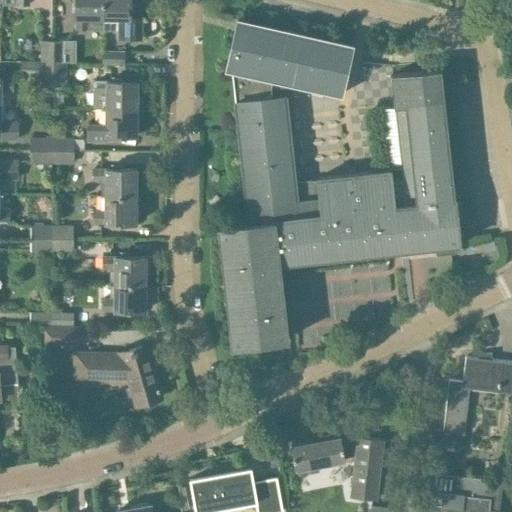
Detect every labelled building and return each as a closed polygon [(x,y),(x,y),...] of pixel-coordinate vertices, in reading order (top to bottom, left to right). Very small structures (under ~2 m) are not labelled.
[(75,0),(75,26),(86,26),(102,26),(102,15),(102,0),(75,0)] [(102,0),(102,15),(102,26),(116,26),(116,35),(139,36),(140,15),(128,14),(128,0),(102,0)] [(440,69),(393,74),(404,177),(390,178),(389,169),(317,177),(317,180),(295,182),(284,84),(286,81),(341,93),(352,44),(237,18),(226,68),(231,69),(247,220),(219,225),(232,344),(287,337),(279,261),(438,244),(439,251),(458,249),(457,241),(461,241),(456,196),(454,196),(440,69)] [(52,58),(52,37),(41,37),(40,58),(52,58)] [(64,37),(52,37),(52,58),(64,59),(64,37)] [(123,49),(96,48),(96,61),(122,61),(123,49)] [(52,58),(40,58),(20,58),(20,72),(40,72),(41,70),(64,70),(64,59),(52,58)] [(63,82),(64,70),(41,70),(40,72),(40,82),(63,82)] [(11,77),(0,76),(0,87),(11,88),(11,77)] [(93,90),(104,90),(104,106),(137,106),(137,78),(93,78),(93,90)] [(136,132),(137,106),(104,106),(104,121),(88,120),(87,137),(112,137),(112,132),(136,132)] [(0,118),(0,137),(16,138),(17,121),(10,120),(10,119),(0,118)] [(51,148),(51,135),(30,135),(29,147),(51,148)] [(73,136),(51,135),(51,148),(73,148),(73,136)] [(51,159),(51,148),(29,147),(29,159),(51,159)] [(72,159),(73,148),(51,148),(51,159),(72,159)] [(0,175),(13,176),(13,158),(0,157),(0,175)] [(136,166),(92,166),(92,177),(104,177),(104,192),(135,193),(136,166)] [(135,219),(135,193),(104,192),(104,208),(92,207),(92,219),(135,219)] [(50,236),(50,224),(29,224),(29,236),(50,236)] [(72,225),(50,224),(50,236),(72,236),(72,225)] [(50,248),(50,236),(29,236),(29,248),(50,248)] [(72,248),(72,236),(50,236),(50,248),(72,248)] [(145,253),(102,252),(101,264),(113,264),(113,279),(144,280),(145,253)] [(143,307),(144,280),(113,279),(112,295),(101,295),(101,306),(143,307)] [(49,322),(50,310),(28,310),(28,322),(49,322)] [(71,310),(50,310),(49,322),(71,322),(71,310)] [(79,326),(43,325),(43,341),(79,342),(79,326)] [(5,343),(0,342),(0,383),(18,383),(13,349),(5,349),(5,343)] [(121,355),(76,353),(75,373),(128,376),(136,402),(159,395),(157,388),(159,388),(157,382),(156,382),(144,344),(120,351),(121,355)] [(477,356),(464,354),(461,379),(449,378),(442,429),(462,432),(468,387),(511,392),(511,386),(511,360),(492,358),(492,351),(478,353),(477,356)] [(318,440),(290,445),(294,468),(344,459),(344,456),(354,454),(349,494),(376,498),(384,437),(358,433),(357,437),(341,440),(340,436),(328,439),(327,434),(318,435),(318,440)] [(246,467),(190,478),(196,511),(208,509),(245,502),(256,500),(258,511),(273,511),(282,510),(276,477),(255,481),(253,481),(253,477),(251,467),(246,467)] [(497,511),(498,510),(497,510),(500,480),(454,474),(452,493),(435,491),(432,511),(497,511)] [(94,511),(94,510),(76,511),(75,511),(151,511),(150,502),(115,508),(115,511),(94,511)]
